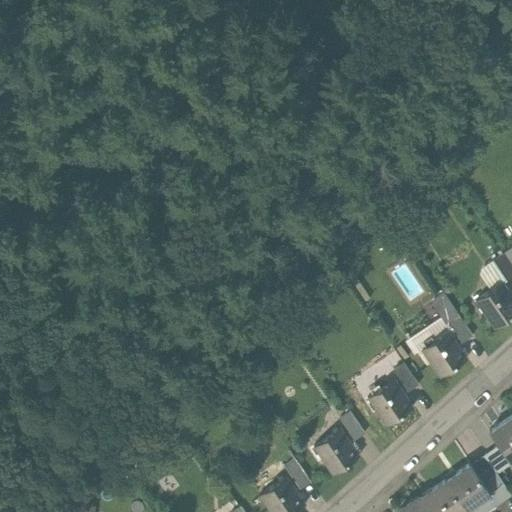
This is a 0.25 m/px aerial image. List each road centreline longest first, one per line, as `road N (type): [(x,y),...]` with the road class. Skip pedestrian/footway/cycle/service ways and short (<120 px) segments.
road 1 (track): [(0,191),(409,44),(488,0)]
road 2 (residential): [(342,511),(511,363)]
